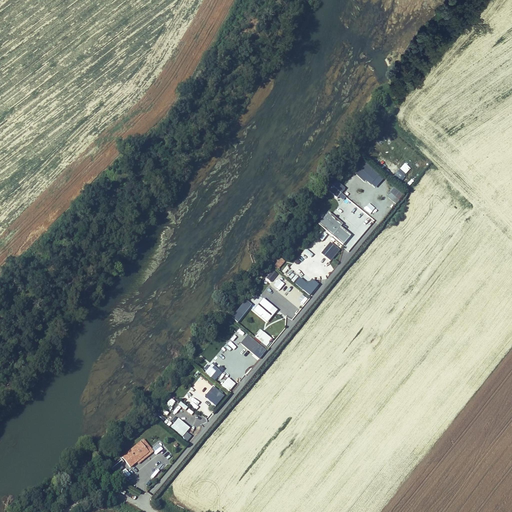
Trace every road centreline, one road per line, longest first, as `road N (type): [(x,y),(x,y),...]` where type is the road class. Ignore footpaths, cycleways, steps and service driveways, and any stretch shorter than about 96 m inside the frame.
road 1 (track): [(231,0),(184,85),(33,229),(0,276)]
road 2 (unknown): [(140,505),(303,313)]
road 3 (track): [(0,321),(67,249),(122,171),(124,146)]
